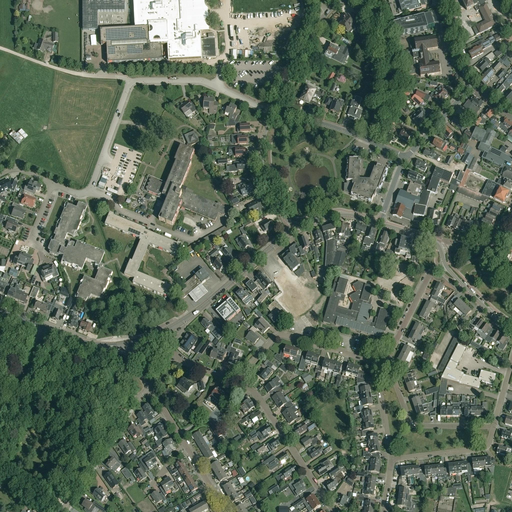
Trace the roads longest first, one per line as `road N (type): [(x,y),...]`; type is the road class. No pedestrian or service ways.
road 1 (tertiary): [(123,344),(189,316),(283,238)]
road 2 (residential): [(334,511),(239,382)]
road 3 (residential): [(239,382),(284,334),(374,362)]
road 4 (residential): [(52,183),(88,190),(129,82)]
road 5 (residential): [(151,390),(124,412),(61,511)]
road 6 (residential): [(493,427),(415,426),(386,358)]
road 7 (residential): [(406,158),(275,111)]
road 8 (secondary): [(275,111),(262,165),(291,224)]
